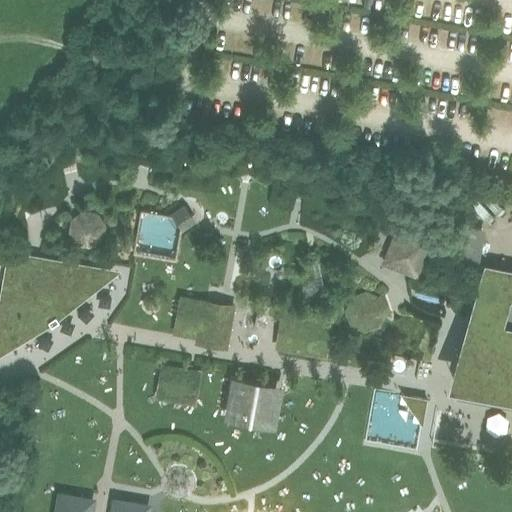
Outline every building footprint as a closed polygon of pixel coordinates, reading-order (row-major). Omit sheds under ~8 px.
[(460,111),(474,110),(473,93),(459,94),(460,111)] [(99,235),(101,225),(95,216),(84,214),(75,220),(73,231),(79,240),(90,242),(99,235)] [(466,216),(460,251),(482,254),(488,220),(466,216)] [(427,243),(397,230),(384,259),(414,272),(427,243)] [(87,288),(90,273),(31,263),(32,257),(11,253),(0,312),(0,349),(49,315),(51,319),(58,314),(56,310),(87,288)] [(511,273),(488,269),(472,319),(478,321),(461,374),(457,373),(462,355),(461,355),(453,379),(469,382),(470,376),(511,383),(511,273)] [(225,308),(184,300),(179,329),(206,334),(205,338),(219,340),(225,308)] [(281,343),(321,350),(326,324),(286,316),(281,343)] [(190,398),(194,373),(166,368),(162,393),(190,398)] [(269,416),(274,388),(238,381),(233,410),(269,416)] [(428,396),(402,391),(423,421),(428,396)] [(91,511),(93,501),(62,495),(58,511),(91,511)] [(147,511),(149,507),(117,501),(115,511),(147,511)]
